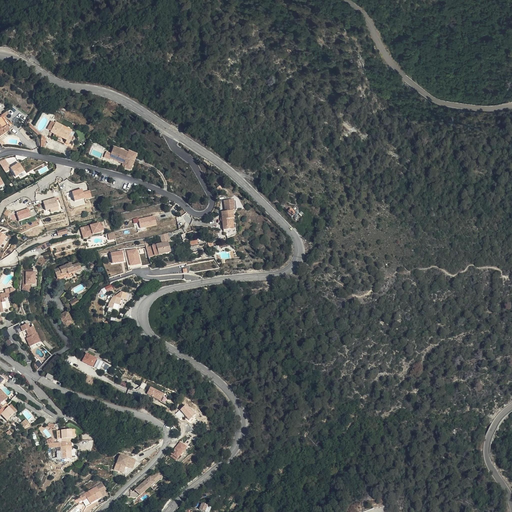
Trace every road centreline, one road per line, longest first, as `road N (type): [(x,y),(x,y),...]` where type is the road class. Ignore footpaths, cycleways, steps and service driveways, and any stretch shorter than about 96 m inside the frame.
road 1 (secondary): [(168,511),(222,462),(242,426),(225,388),(146,331),(144,305),(168,289),(286,271),(299,253),(288,227),(235,175),(174,132)]
road 2 (residential): [(174,132),(172,145),(211,196),(201,213),(150,187),(65,161)]
road 3 (tertiary): [(345,0),(396,71),(427,96),(459,107),(511,105)]
road 4 (secondary): [(174,132),(102,91),(52,82),(0,54)]
road 5 (residential): [(167,439),(160,423),(141,413),(24,368)]
road 6 (residential): [(167,439),(182,432),(167,408),(71,361)]
